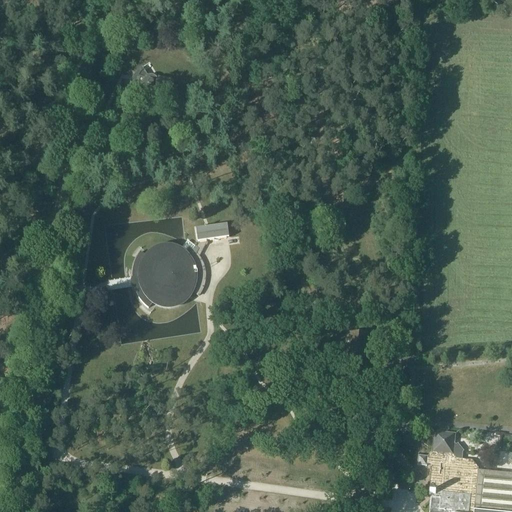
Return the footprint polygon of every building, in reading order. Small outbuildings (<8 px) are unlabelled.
[(142,90),(144,92),(145,93),(147,89),(149,90),(151,90),(152,90),(154,89),(155,89),(157,88),(156,92),(170,94),(173,80),(159,76),(158,80),(158,79),(157,78),(156,77),(155,77),(154,76),(153,76),(152,76),(150,76),(149,76),(148,76),(145,72),(144,73),(142,75),(141,77),(140,78),(140,80),(140,83),(140,85),(140,87),(141,88),(142,90)] [(148,258),(147,260),(146,261),(139,256),(138,258),(137,260),(137,261),(136,263),(135,266),(134,267),(134,270),(133,271),(133,274),(133,275),(133,278),(133,281),(133,282),(133,284),(134,286),(134,289),(135,290),(135,291),(136,294),(138,296),(139,299),(140,300),(140,301),(142,303),(144,305),(146,307),(151,301),(152,302),(154,303),(155,304),(157,305),(160,306),(161,307),(163,307),(165,308),(167,308),(169,308),(171,308),(174,308),(175,307),(177,307),(180,306),(182,305),(184,304),(185,303),(187,301),(189,300),(189,299),(191,297),(192,296),(193,295),(194,292),(200,297),(201,296),(202,293),(203,292),(204,290),(204,288),(205,285),(205,283),(206,280),(206,278),(205,275),(205,273),(205,270),(204,269),(204,266),(203,264),(202,262),(201,260),(199,257),(209,241),(227,238),(226,226),(207,229),(207,227),(205,228),(205,230),(199,231),(201,242),(198,247),(192,243),(186,254),(184,253),(181,251),(179,250),(176,249),(173,249),(171,248),(168,248),(165,248),(162,249),(160,250),(157,251),(155,252),(152,254),(150,256),(149,257),(148,258)] [(369,368),(372,335),(355,334),(354,347),(346,346),(345,366),(369,368)] [(511,511),(511,474),(479,472),(479,469),(473,461),(463,460),(464,453),(465,452),(459,445),(458,445),(455,445),(456,435),(435,433),(433,454),(428,458),(419,457),(419,467),(428,467),(428,465),(433,465),(430,494),(432,494),(430,511),(511,511)] [(381,464),(380,475),(393,476),(394,465),(381,464)]
